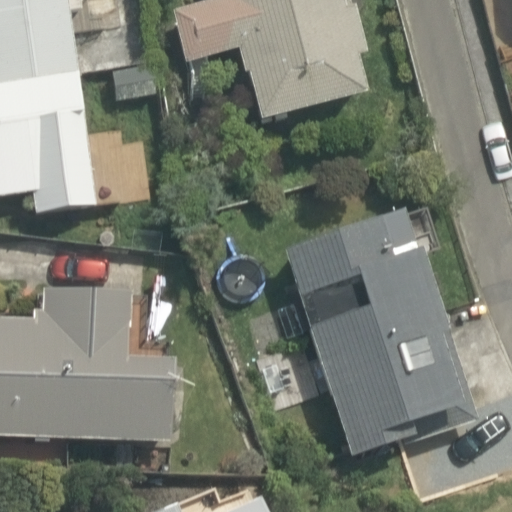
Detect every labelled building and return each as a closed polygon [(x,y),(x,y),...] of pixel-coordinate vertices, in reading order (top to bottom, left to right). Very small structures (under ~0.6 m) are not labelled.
[(83,209),(49,0),(0,0),(0,190),(21,187),(26,218),(83,209)] [(341,0),(330,0),(323,2),(322,0),(196,0),(163,11),(179,60),(222,46),(248,126),(352,92),(341,57),(358,51),(341,0)] [(405,423),(458,400),(378,212),(270,258),(286,296),(334,275),(349,309),(258,347),(266,365),(296,352),(345,467),(412,439),(405,423)] [(53,284),(55,254),(0,249),(0,432),(165,444),(171,355),(113,351),(117,288),(53,284)] [(186,511),(180,496),(144,511),(186,511)]
